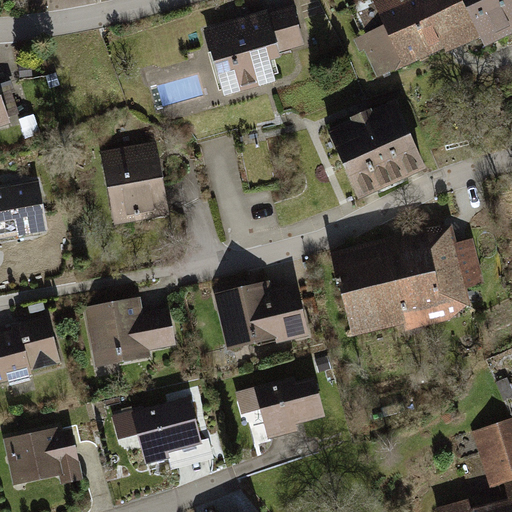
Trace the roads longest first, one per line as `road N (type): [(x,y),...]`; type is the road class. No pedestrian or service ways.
road 1 (residential): [(511,161),(436,184),(325,240),(187,276)]
road 2 (residential): [(0,30),(156,0)]
road 3 (residential): [(129,511),(274,460)]
